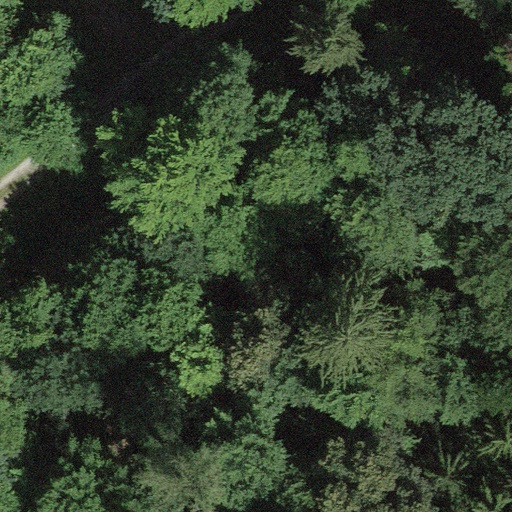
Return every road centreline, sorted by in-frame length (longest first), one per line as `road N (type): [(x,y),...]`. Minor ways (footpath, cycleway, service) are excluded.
road 1 (track): [(254,0),(0,197)]
road 2 (track): [(195,44),(83,0)]
